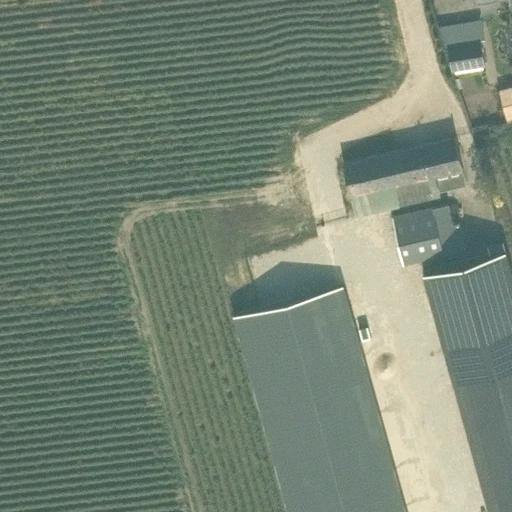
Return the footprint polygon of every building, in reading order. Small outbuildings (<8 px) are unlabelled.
[(489,87),(481,39),(446,45),(450,70),(458,69),(462,92),(489,87)] [(511,84),(502,88),(507,108),(509,117),(511,115),(511,84)] [(455,135),(344,161),(346,170),(356,214),(359,214),(440,195),(438,186),(435,174),(463,167),(460,155),(455,135)] [(450,202),(433,206),(432,205),(392,216),(403,262),(466,246),(459,220),(455,221),(450,202)] [(489,252),(423,271),(440,331),(511,310),(511,273),(503,241),(487,245),(489,252)] [(406,511),(343,282),(233,312),(288,511),(406,511)] [(511,310),(440,331),(482,483),(511,474),(511,310)] [(511,511),(511,474),(482,483),(489,511),(511,511)]
